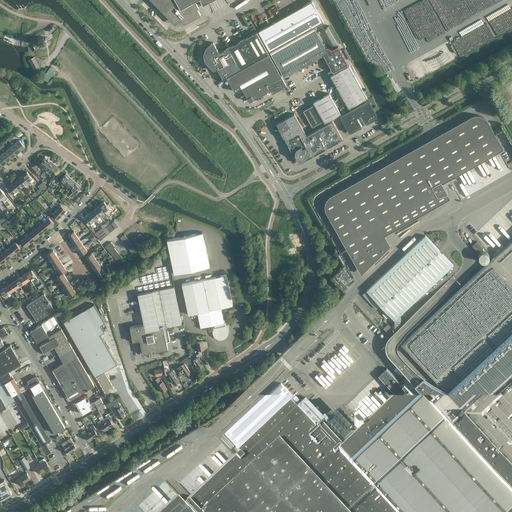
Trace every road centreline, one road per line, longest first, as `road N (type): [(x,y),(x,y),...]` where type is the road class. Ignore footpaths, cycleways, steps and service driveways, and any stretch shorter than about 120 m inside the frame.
road 1 (tertiary): [(92,459),(283,335),(310,286),(300,225)]
road 2 (unclassified): [(287,193),(511,67)]
road 3 (unclassified): [(92,459),(0,303)]
